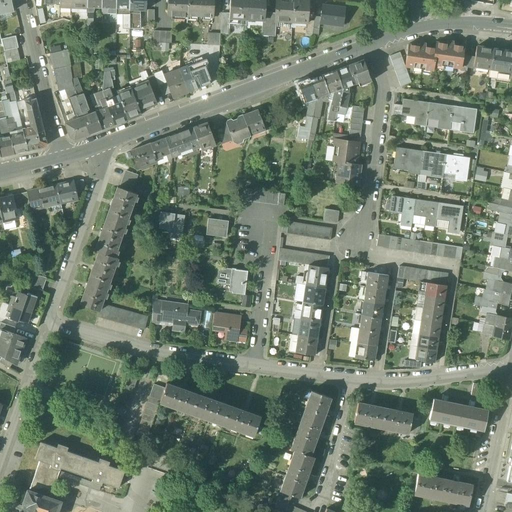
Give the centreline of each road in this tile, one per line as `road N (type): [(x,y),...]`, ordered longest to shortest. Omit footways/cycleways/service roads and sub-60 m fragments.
road 1 (tertiary): [(374,41),(121,138)]
road 2 (residential): [(254,364),(47,320)]
road 3 (residential): [(374,41),(384,88),(371,203),(356,238)]
road 4 (residential): [(121,138),(47,320)]
road 5 (residential): [(511,364),(422,379),(349,378)]
road 6 (residential): [(63,156),(27,0)]
road 7 (residential): [(254,364),(270,216)]
road 8 (residential): [(47,320),(0,457)]
road 9 (residential): [(487,511),(511,378)]
road 10 (residential): [(349,378),(322,502)]
